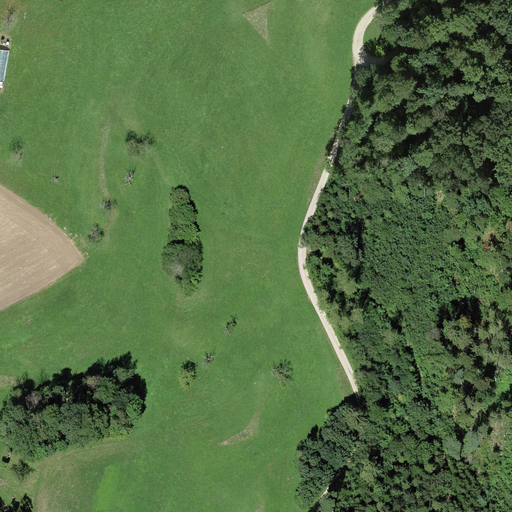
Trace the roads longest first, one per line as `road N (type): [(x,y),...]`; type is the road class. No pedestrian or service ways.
road 1 (track): [(511,26),(438,35),(360,62),(300,252),(361,415),(354,453),(314,511)]
road 2 (track): [(300,252),(333,268),(401,335),(458,511)]
